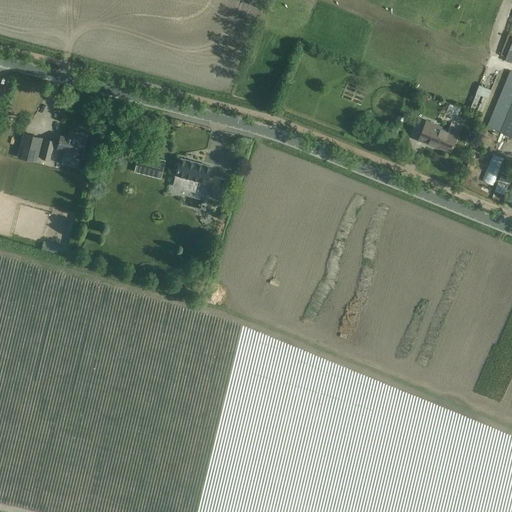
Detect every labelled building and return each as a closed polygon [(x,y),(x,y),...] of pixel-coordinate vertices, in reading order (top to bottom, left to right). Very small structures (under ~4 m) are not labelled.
[(511,71),(487,126),(511,136),(511,71)] [(479,93),(470,115),(474,117),(478,107),(480,107),(479,110),(484,112),(490,97),(479,93)] [(449,111),(446,118),(457,122),(460,115),(449,111)] [(451,151),(457,136),(460,128),(451,124),(448,132),(434,127),(435,124),(426,121),(418,140),(434,146),(435,145),(451,151)] [(70,131),(69,138),(61,136),(58,148),(66,150),(64,156),(74,159),(77,147),(84,149),(87,136),(70,131)] [(24,133),(18,157),(36,162),(42,138),(24,133)] [(46,139),(41,158),(50,161),(55,141),(46,139)] [(145,157),(142,168),(163,173),(165,162),(145,157)] [(173,186),(187,189),(190,178),(207,183),(207,182),(213,183),(214,179),(208,177),(211,167),(180,158),(176,174),(176,175),(173,186)] [(492,162),(482,188),(492,191),(502,165),(492,162)] [(223,199),(228,180),(215,176),(214,179),(213,183),(210,196),(223,199)]
